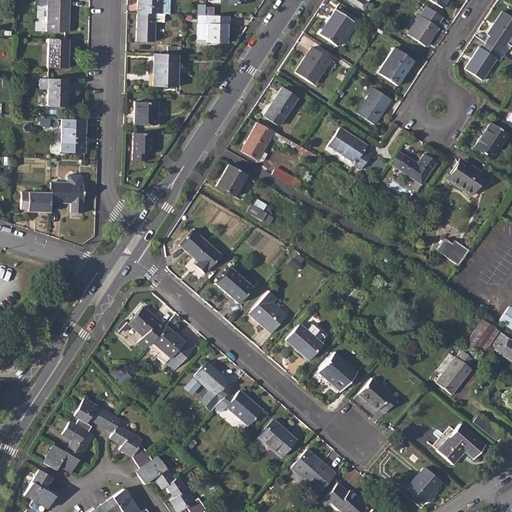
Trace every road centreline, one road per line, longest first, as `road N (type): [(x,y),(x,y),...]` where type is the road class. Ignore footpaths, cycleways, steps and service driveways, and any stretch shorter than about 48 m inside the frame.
road 1 (residential): [(357,439),(126,255)]
road 2 (residential): [(143,230),(116,208),(108,187),(115,0)]
road 3 (residential): [(202,142),(401,256)]
road 4 (tertiary): [(0,460),(112,279)]
road 5 (tertiary): [(202,142),(291,0)]
road 6 (residential): [(157,511),(112,475),(97,477),(61,511)]
road 7 (residential): [(486,0),(441,64),(436,107)]
road 8 (residential): [(0,234),(112,279)]
